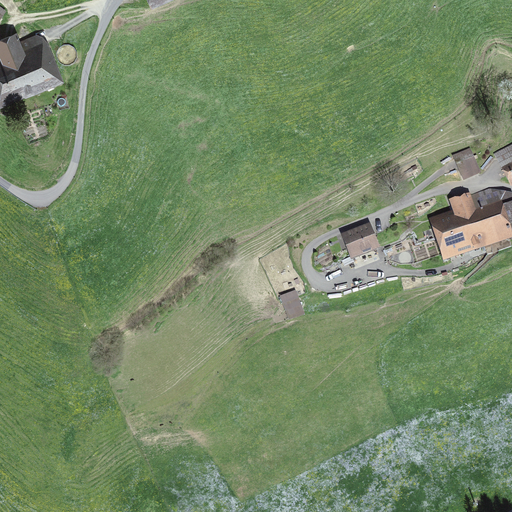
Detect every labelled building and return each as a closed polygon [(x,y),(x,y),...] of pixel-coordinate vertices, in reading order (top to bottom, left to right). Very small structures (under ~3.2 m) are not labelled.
[(0,54),(0,96),(1,98),(22,89),(26,97),(59,82),(59,71),(47,45),(39,47),(34,37),(19,44),(16,36),(0,43),(0,54)] [(511,147),(499,154),(511,181),(511,147)] [(463,179),(479,172),(470,151),(454,158),(463,179)] [(452,202),(457,217),(435,224),(445,254),(511,231),(511,202),(509,193),(488,189),(452,202)] [(371,239),(376,237),(370,222),(364,224),(366,229),(342,238),(350,257),(374,247),(371,239)] [(290,322),(307,315),(296,290),(279,297),(290,322)]
